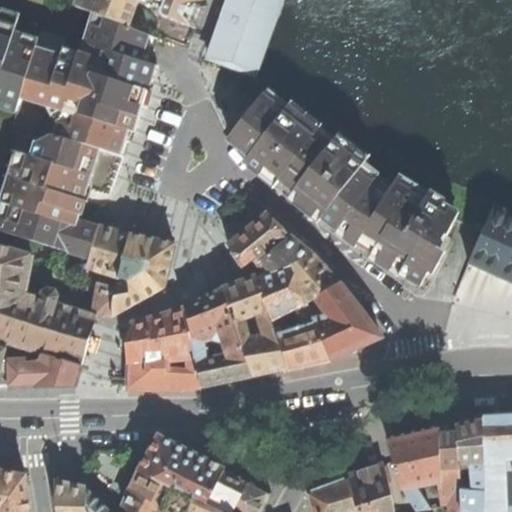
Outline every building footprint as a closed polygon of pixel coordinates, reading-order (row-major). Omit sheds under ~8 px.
[(84,0),(82,7),(100,14),(161,35),(190,46),(204,0),(84,0)] [(230,66),(255,75),(282,0),(231,0),(210,59),(230,66)] [(15,134),(0,183),(0,231),(90,259),(99,225),(102,217),(114,182),(128,143),(129,143),(143,102),(146,92),(148,93),(152,82),(146,79),(161,35),(100,14),(90,45),(42,31),(36,50),(13,43),(19,22),(0,16),(0,98),(19,104),(11,133),(15,134)] [(285,113),(284,112),(284,113),(266,98),(236,131),(253,165),(277,185),(280,181),(287,187),(294,192),(291,196),(292,196),(294,194),(308,205),(306,208),(337,232),(376,179),(374,178),(374,179),(361,169),(365,164),(364,164),(356,158),(356,157),(344,147),(343,147),(336,142),(336,141),(335,140),(328,148),(314,137),(315,136),(314,135),(313,136),(300,126),(300,125),(299,124),(298,125),(284,113),(285,113)] [(377,180),(376,179),(337,232),(361,249),(400,193),(394,189),(394,188),(393,187),(391,190),(377,181),(377,180)] [(456,218),(441,209),(442,208),(440,208),(439,209),(426,202),(426,201),(425,200),(422,204),(410,196),(410,195),(409,194),(407,197),(400,193),(361,249),(371,256),(373,254),(379,257),(386,262),(385,265),(401,275),(422,285),(440,250),(438,249),(445,236),(446,237),(456,218)] [(511,217),(495,211),(468,264),(511,284),(511,217)] [(254,261),(257,264),(291,237),(268,215),(248,231),(229,246),(243,268),(254,261)] [(99,225),(90,259),(88,268),(119,278),(130,233),(99,225)] [(175,245),(130,233),(119,278),(129,281),(130,287),(127,287),(118,288),(113,303),(113,316),(141,301),(163,289),(168,272),(175,245)] [(260,269),(265,275),(294,266),(315,256),(291,237),(257,264),(260,269)] [(0,290),(0,339),(7,341),(7,339),(80,362),(80,366),(87,344),(95,320),(113,316),(113,303),(118,288),(99,283),(92,317),(53,304),(57,302),(57,298),(54,291),(47,290),(42,293),(40,300),(25,296),(32,256),(0,246),(0,287),(1,288),(0,290)] [(329,271),(315,256),(294,266),(306,304),(308,304),(341,284),(329,271)] [(261,276),(257,277),(272,320),(287,312),(288,314),(306,304),(294,266),(265,275),(261,276)] [(274,328),(272,320),(257,277),(240,283),(223,289),(235,328),(240,337),(252,376),(271,373),(288,370),(274,328)] [(361,311),(341,284),(308,304),(306,304),(288,314),(291,320),(300,315),(307,325),(319,342),(323,341),(331,361),(379,340),(381,337),(361,311)] [(252,376),(240,337),(235,328),(223,289),(205,299),(188,307),(200,387),(228,381),(252,376)] [(129,336),(128,390),(166,390),(201,390),(200,387),(188,307),(161,315),(134,323),(129,336)] [(308,366),(331,361),(323,341),(319,342),(307,325),(283,333),(280,327),(274,328),(288,370),(308,366)] [(1,360),(1,387),(40,385),(75,384),(77,375),(80,366),(43,354),(41,360),(37,363),(26,363),(26,359),(1,360)] [(476,399),(476,407),(492,407),(497,407),(497,402),(497,399),(476,399)] [(511,511),(511,416),(509,417),(485,418),(486,468),(486,470),(485,511),(490,511),(511,511)] [(463,489),(465,511),(484,511),(485,511),(486,470),(486,468),(485,418),(472,421),(459,423),(459,434),(460,467),(472,467),(474,488),(461,487),(462,488),(463,489)] [(448,426),(440,428),(441,470),(460,469),(460,467),(459,434),(459,423),(448,426)] [(423,432),(389,440),(395,460),(403,488),(418,511),(430,510),(418,488),(441,484),(441,470),(440,428),(423,432)] [(151,449),(139,472),(172,489),(174,484),(196,494),(193,500),(207,507),(208,506),(225,470),(195,454),(159,436),(151,449)] [(365,471),(348,477),(357,511),(392,511),(392,502),(383,464),(365,471)] [(461,487),(460,469),(441,470),(441,484),(444,504),(449,504),(451,511),(465,511),(463,489),(462,488),(461,487)] [(235,475),(225,470),(208,506),(220,511),(262,511),(263,510),(272,493),(235,475)] [(0,511),(31,511),(27,476),(0,471),(0,511)] [(140,482),(131,488),(161,510),(172,489),(139,472),(140,482)] [(314,511),(357,511),(348,477),(326,485),(308,491),(314,511)] [(60,511),(87,511),(87,510),(85,504),(87,488),(72,484),(58,481),(57,492),(60,511)] [(111,511),(102,502),(87,488),(85,504),(87,510),(87,511),(111,511)] [(164,511),(161,510),(131,488),(127,498),(124,505),(130,511),(164,511)] [(220,511),(208,506),(207,507),(193,500),(172,489),(161,510),(164,511),(188,511),(189,511),(220,511)]
